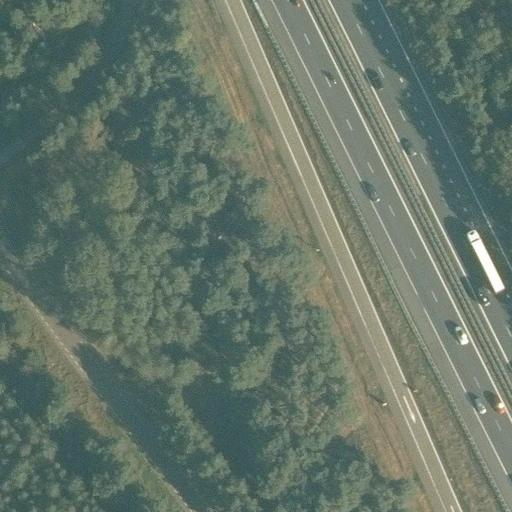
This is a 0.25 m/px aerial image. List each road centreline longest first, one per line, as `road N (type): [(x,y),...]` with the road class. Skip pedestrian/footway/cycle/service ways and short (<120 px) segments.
road 1 (motorway): [(232,0),(453,511)]
road 2 (motorway): [(285,0),(511,452)]
road 3 (motorway): [(511,341),(343,0)]
road 4 (tertiary): [(196,511),(0,253)]
road 5 (unclassified): [(129,0),(124,26),(79,94),(0,162)]
